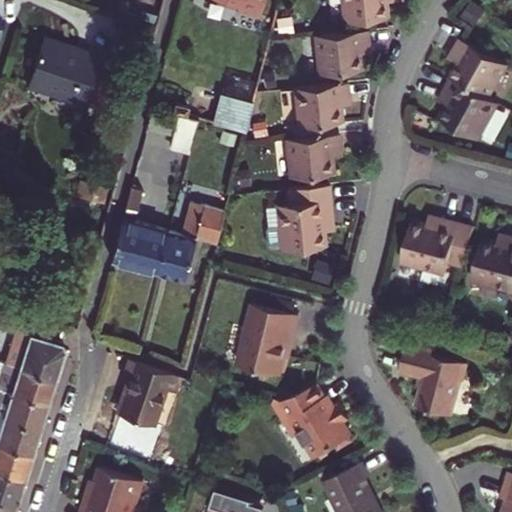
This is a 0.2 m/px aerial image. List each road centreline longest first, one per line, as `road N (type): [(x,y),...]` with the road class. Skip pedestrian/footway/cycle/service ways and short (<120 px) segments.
road 1 (residential): [(170,0),(83,333),(84,389),(45,511)]
road 2 (residential): [(394,159),(358,308),(356,353),(427,464),(447,511)]
road 3 (residential): [(440,0),(390,99),(394,159)]
road 4 (residential): [(394,159),(511,189)]
